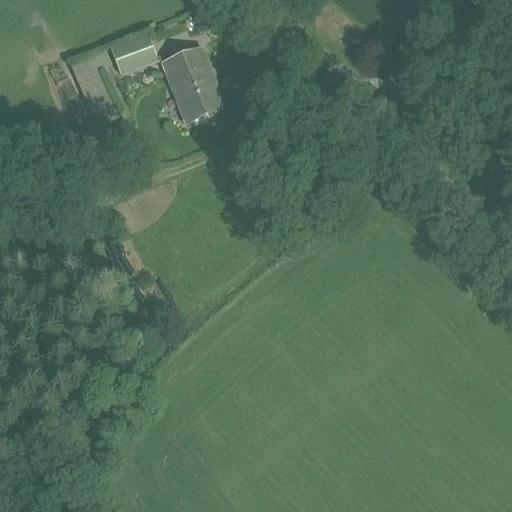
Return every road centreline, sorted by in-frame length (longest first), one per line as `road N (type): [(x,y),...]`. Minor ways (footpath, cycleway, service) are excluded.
road 1 (track): [(511,21),(91,208),(0,220)]
road 2 (unclassified): [(511,232),(277,0)]
